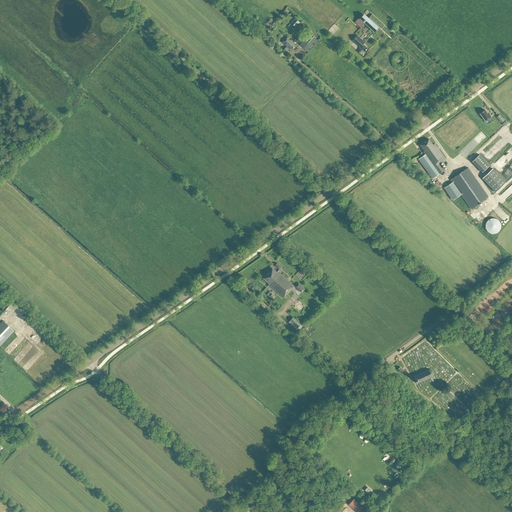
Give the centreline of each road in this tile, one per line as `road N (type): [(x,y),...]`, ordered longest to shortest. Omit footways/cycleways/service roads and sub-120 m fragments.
road 1 (tertiary): [(87,363),(331,190)]
road 2 (track): [(118,0),(331,190)]
road 3 (unclassified): [(511,354),(331,190)]
road 4 (track): [(223,267),(353,388),(381,426),(378,440)]
road 5 (tertiary): [(331,190),(511,59)]
road 6 (unclassified): [(251,511),(87,363)]
